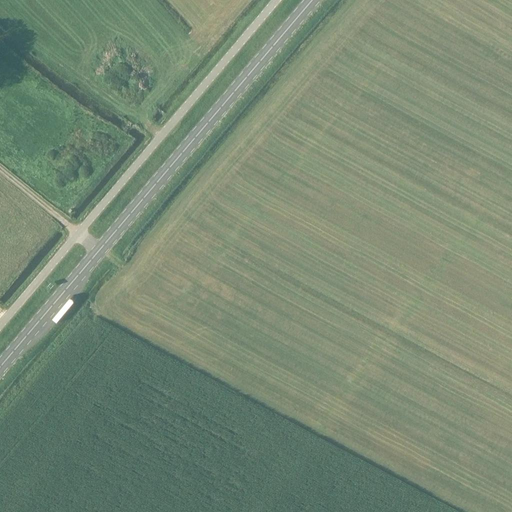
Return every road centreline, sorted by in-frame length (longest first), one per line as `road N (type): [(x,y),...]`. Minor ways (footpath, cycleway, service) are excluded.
road 1 (primary): [(98,251),(312,0)]
road 2 (unclassified): [(77,234),(276,0)]
road 3 (primary): [(0,366),(98,251)]
